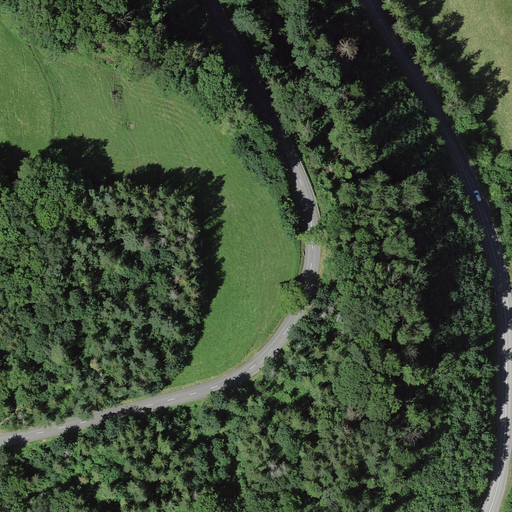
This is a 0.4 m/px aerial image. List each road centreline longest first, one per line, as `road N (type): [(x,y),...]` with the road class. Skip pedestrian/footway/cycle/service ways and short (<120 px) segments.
road 1 (tertiary): [(210,0),(287,150),(311,220),(308,284),(295,317),(267,354),(210,388),(0,440)]
road 2 (tertiary): [(488,511),(506,414),(500,284),(476,201),(370,0)]
